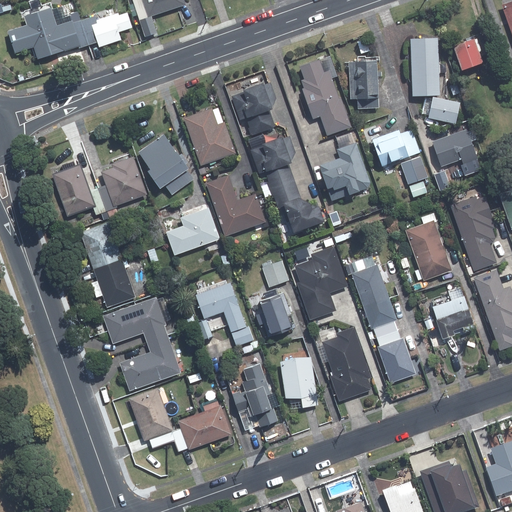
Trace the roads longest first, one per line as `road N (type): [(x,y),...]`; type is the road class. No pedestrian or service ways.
road 1 (residential): [(511,385),(158,511)]
road 2 (tertiary): [(115,82),(346,0)]
road 3 (secondary): [(116,511),(36,288)]
road 4 (secondary): [(5,146),(36,288)]
